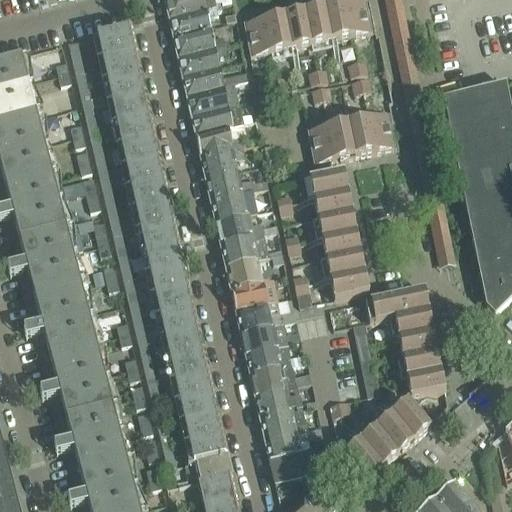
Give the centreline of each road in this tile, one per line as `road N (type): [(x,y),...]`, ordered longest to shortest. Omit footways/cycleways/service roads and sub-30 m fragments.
road 1 (residential): [(263,511),(143,0)]
road 2 (residential): [(511,365),(411,266),(396,195)]
road 3 (residential): [(45,511),(0,337)]
road 4 (residential): [(0,36),(142,0)]
road 5 (residential): [(396,511),(447,466),(486,511)]
